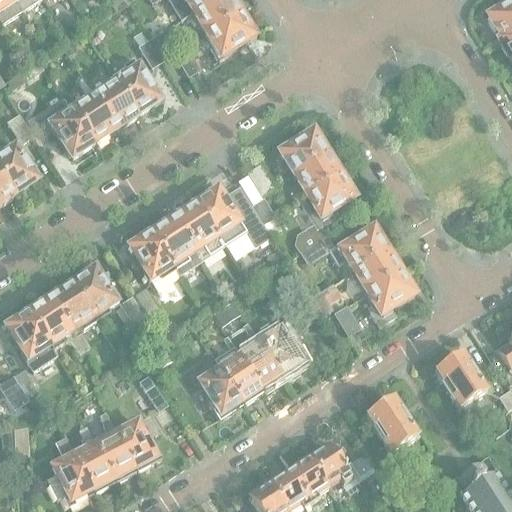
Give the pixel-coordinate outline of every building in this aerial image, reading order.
[(22,14),(12,0),(0,0),(0,24),(2,27),(22,14)] [(12,0),(22,14),(42,2),(40,0),(12,0)] [(128,7),(122,0),(104,0),(115,17),(128,9),(128,8),(128,7)] [(147,0),(153,8),(165,0),(147,0)] [(221,0),(180,0),(192,18),(221,0)] [(240,18),(242,16),(235,5),(232,6),(228,0),(221,0),(192,18),(206,40),(240,18)] [(511,38),(511,5),(508,8),(510,10),(491,21),(505,43),(511,38)] [(230,56),(254,41),(248,32),(249,31),(242,20),(241,20),(240,18),(206,40),(203,42),(218,66),(231,58),(230,56)] [(173,56),(164,42),(176,35),(173,29),(148,45),(162,67),(173,60),(171,57),(173,56)] [(511,62),(511,38),(505,43),(501,45),(503,48),(501,49),(507,60),(509,58),(511,62)] [(162,67),(148,45),(138,51),(151,73),(162,67)] [(200,75),(186,52),(174,59),(188,82),(200,75)] [(35,67),(28,55),(20,59),(27,72),(35,67)] [(160,106),(145,83),(147,81),(138,68),(138,69),(134,63),(124,69),(125,71),(112,79),(115,84),(138,120),(160,106)] [(90,96),(81,82),(76,85),(85,99),(90,96)] [(138,120),(115,84),(92,98),(116,134),(125,129),(137,122),(136,121),(138,120)] [(116,134),(92,98),(71,113),(94,149),(95,148),(95,149),(107,141),(106,141),(116,134)] [(50,123),(40,109),(35,112),(44,127),(50,123)] [(94,149),(71,113),(46,129),(49,132),(55,141),(56,140),(71,163),(94,149)] [(34,141),(19,119),(7,127),(22,149),(34,141)] [(292,179),(326,157),(327,157),(319,145),(319,146),(313,136),(289,151),(287,149),(277,155),(292,179)] [(37,186),(21,162),(24,160),(16,148),(0,158),(0,176),(14,200),(37,186)] [(340,181),(335,171),(337,170),(330,159),(327,160),(326,157),(292,179),(306,202),(340,181)] [(273,193),(259,170),(247,177),(260,200),(273,193)] [(14,200),(0,176),(0,209),(2,208),(2,209),(14,202),(13,201),(14,200)] [(330,218),(354,203),(348,193),(349,193),(342,181),(341,182),(340,181),(306,202),(299,206),(313,229),(314,231),(319,228),(332,221),(330,218)] [(265,229),(252,210),(236,219),(235,217),(232,218),(217,194),(195,209),(223,252),(224,253),(246,238),(254,252),(271,241),(264,229),(265,229)] [(273,217),(264,202),(252,210),(265,229),(288,215),(285,210),(273,217)] [(223,252),(195,209),(194,210),(193,209),(182,217),(173,223),(201,266),(223,252)] [(201,266),(173,223),(164,229),(163,229),(152,236),(152,237),(151,237),(178,281),(201,266)] [(387,254),(380,243),(379,243),(373,233),(349,249),(348,247),(335,254),(319,228),(314,231),(313,229),(297,239),(294,249),(299,257),(302,258),(309,269),(328,257),(337,272),(346,266),(352,277),(387,256),(386,255),(387,254)] [(178,281),(151,237),(129,252),(143,275),(142,277),(148,286),(150,290),(152,288),(157,295),(178,281)] [(400,277),(400,276),(402,275),(395,263),(392,265),(387,256),(352,277),(366,299),(400,277)] [(292,284),(285,273),(275,279),(283,290),(292,284)] [(110,299),(94,274),(72,289),(94,323),(117,307),(111,298),(110,299)] [(391,314),(414,300),(408,290),(409,290),(402,278),(401,279),(400,277),(366,299),(373,309),(366,313),(378,333),(396,322),(391,314)] [(333,315),(324,300),(336,293),(333,288),(308,303),(320,322),(333,315)] [(94,323),(72,289),(70,290),(70,289),(59,296),(59,297),(50,303),(74,339),(94,326),(93,323),(94,323)] [(159,313),(146,292),(135,299),(148,320),(159,313)] [(146,324),(132,301),(119,310),(121,312),(116,315),(126,329),(130,326),(134,332),(146,324)] [(74,339),(50,303),(41,309),(40,308),(29,316),(27,318),(51,354),(52,353),(64,345),(71,345),(79,359),(84,355),(76,341),(74,339)] [(213,312),(207,303),(199,308),(205,318),(213,312)] [(360,333),(346,312),(345,311),(333,318),(348,341),(360,333)] [(317,325),(309,313),(301,319),(309,330),(317,325)] [(51,354),(27,318),(5,332),(21,356),(20,357),(26,366),(25,367),(32,377),(57,361),(52,353),(51,354)] [(283,384),(256,340),(247,327),(243,330),(251,343),(248,345),(250,350),(238,357),(263,397),(283,384)] [(296,338),(289,343),(286,339),(283,341),(274,329),(256,340),(283,384),(306,369),(299,359),(307,353),(296,338)] [(511,336),(510,338),(511,341),(511,345),(497,355),(509,374),(511,371),(511,336)] [(90,352),(81,338),(76,341),(84,355),(90,352)] [(263,397),(238,357),(227,340),(223,343),(230,354),(214,364),(243,410),(263,397)] [(171,365),(162,351),(149,359),(160,373),(171,365)] [(486,397),(461,359),(448,368),(446,365),(434,373),(436,376),(432,378),(433,380),(436,378),(441,386),(438,387),(439,389),(442,387),(446,395),(444,397),(445,398),(447,397),(452,404),(450,406),(451,407),(453,406),(458,413),(456,415),(457,416),(486,397)] [(243,410),(214,364),(213,365),(211,362),(202,368),(204,371),(189,381),(195,391),(199,388),(203,393),(201,395),(214,416),(213,417),(219,426),(243,410)] [(37,395),(24,374),(13,381),(26,402),(37,395)] [(168,409),(149,380),(139,386),(158,416),(168,409)] [(511,411),(511,400),(508,395),(498,401),(507,415),(511,411)] [(410,431),(405,424),(408,422),(407,421),(404,422),(399,415),(402,413),(401,412),(398,413),(394,405),(396,404),(395,403),(379,413),(377,410),(366,417),(368,420),(366,421),(390,459),(419,441),(418,439),(416,441),(411,433),(413,431),(413,430),(410,431)] [(136,477),(117,439),(105,417),(100,420),(109,438),(94,446),(93,446),(115,488),(136,477)] [(151,455),(146,446),(156,440),(147,423),(117,439),(136,477),(161,464),(155,453),(151,455)] [(115,488),(93,446),(94,446),(87,431),(79,435),(87,449),(73,457),(72,457),(93,499),(115,488)] [(28,459),(27,432),(14,435),(15,460),(28,459)] [(15,460),(14,435),(13,435),(13,436),(1,436),(2,460),(15,460)] [(93,499),(72,457),(73,457),(65,442),(56,447),(66,466),(53,472),(57,479),(47,484),(58,505),(63,502),(69,511),(93,499)] [(337,463),(344,459),(336,447),(328,453),(328,454),(324,456),(320,451),(306,461),(328,494),(340,487),(342,490),(350,485),(351,485),(358,481),(349,468),(343,472),(337,463)] [(328,494),(306,461),(291,470),(295,476),(290,479),(310,511),(318,506),(316,502),(328,494)] [(511,511),(511,503),(487,465),(486,464),(451,487),(467,511),(511,511)] [(408,507),(395,488),(398,486),(389,472),(379,479),(387,491),(401,511),(408,507)] [(310,511),(290,479),(284,483),(281,477),(266,486),(282,511),(310,511)] [(282,511),(266,486),(251,496),(254,499),(248,503),(253,511),(282,511)] [(400,511),(401,511),(387,491),(383,494),(394,511),(400,511)]
